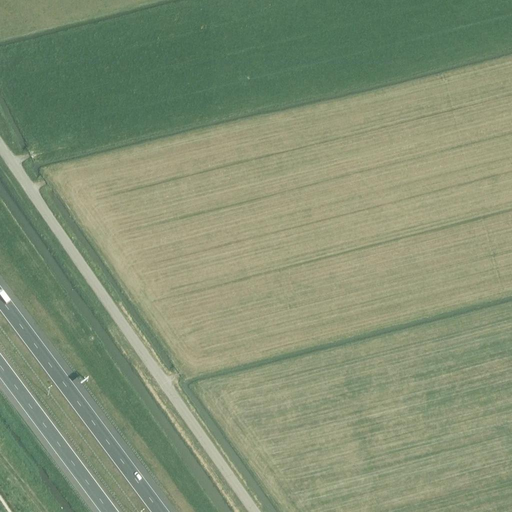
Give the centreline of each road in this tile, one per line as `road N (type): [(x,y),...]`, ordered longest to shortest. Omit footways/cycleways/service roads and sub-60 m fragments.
road 1 (unclassified): [(254,511),(0,149)]
road 2 (motorway): [(159,511),(0,298)]
road 3 (motorway): [(0,363),(109,511)]
